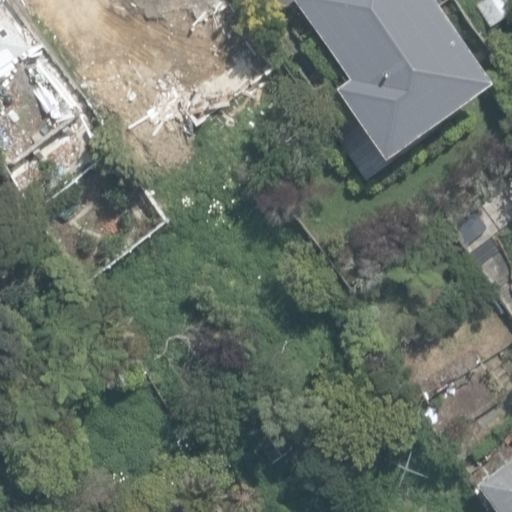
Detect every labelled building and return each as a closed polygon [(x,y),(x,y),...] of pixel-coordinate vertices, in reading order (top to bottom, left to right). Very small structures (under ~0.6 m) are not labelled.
[(0,0),(0,71),(16,60),(12,53),(32,39),(2,0),(0,0)] [(217,0),(141,53),(195,129),(284,67),(236,0),(217,0)] [(339,81),(389,150),(495,74),(441,0),(301,0),(352,71),(339,81)] [(511,0),(486,0),(498,18),(511,8),(511,0)] [(75,103),(33,50),(0,76),(0,147),(7,156),(75,103)] [(166,207),(120,153),(34,227),(80,280),(166,207)] [(430,450),(496,396),(463,355),(397,409),(430,450)] [(511,511),(511,454),(479,480),(502,511),(511,511)]
